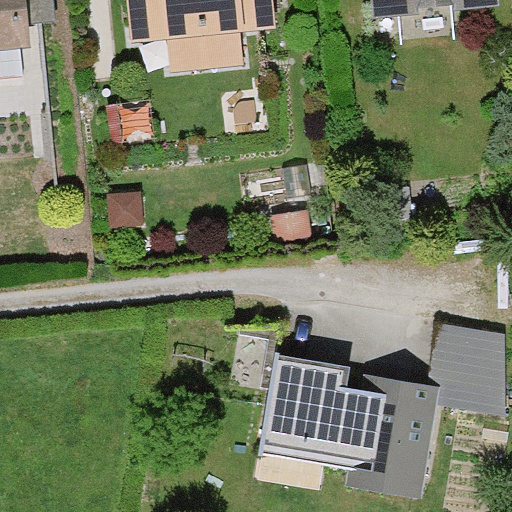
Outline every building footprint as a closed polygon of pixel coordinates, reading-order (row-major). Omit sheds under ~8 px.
[(46,28),(43,0),(0,0),(0,85),(13,84),(11,52),(24,51),(23,30),(46,28)] [(122,0),(126,47),(163,45),(165,72),(236,67),(233,30),(267,27),(264,0),(122,0)] [(491,9),(490,0),(361,0),(364,24),(491,9)] [(266,214),(268,240),(304,238),(303,212),(266,214)] [(498,415),(495,337),(431,328),(422,385),(397,381),(395,395),(337,387),(339,373),(270,363),(257,457),(378,475),(375,495),(414,501),(428,405),(498,415)]
